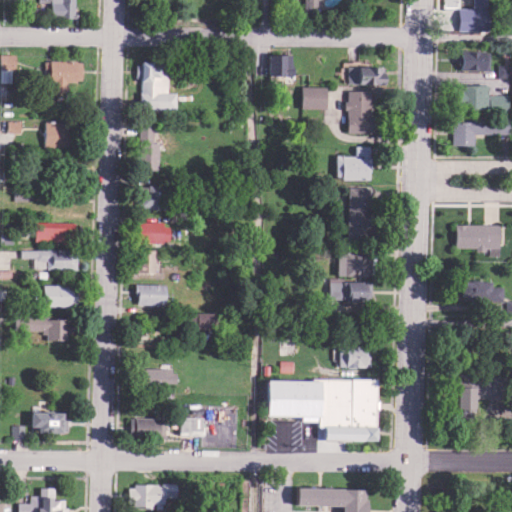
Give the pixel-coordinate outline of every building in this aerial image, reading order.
[(73,0),(65,0),(46,0),(46,15),(73,15),(73,0)] [(485,0),(476,0),(469,0),(470,6),(454,6),(453,28),(485,28),(485,0)] [(453,50),(453,68),(485,69),(485,51),(453,50)] [(0,66),(13,67),(13,52),(0,51),(0,66)] [(288,52),(262,53),(263,74),(289,73),(288,52)] [(43,80),(50,79),(50,90),(63,90),(63,79),(78,79),(78,58),(42,58),(43,80)] [(171,107),(171,90),(163,90),(164,60),(135,59),(134,107),(171,107)] [(377,82),(378,65),(358,65),(358,61),(342,60),(342,82),(377,82)] [(504,108),(505,93),(484,92),(485,83),(448,82),(447,107),(504,108)] [(295,105),(321,106),(321,84),(296,84),(295,105)] [(368,130),(367,88),(341,89),(342,130),(368,130)] [(470,143),(471,131),(507,132),(507,115),(467,114),(467,119),(448,119),(448,142),(470,143)] [(151,136),(151,119),(137,119),(136,136),(151,136)] [(39,145),(73,145),(73,121),(40,120),(39,145)] [(156,140),(136,139),(135,167),(155,168),(156,140)] [(330,176),(365,177),(366,143),(350,143),(350,153),(331,152),(330,176)] [(29,198),(29,183),(10,183),(10,198),(29,198)] [(163,207),(164,184),(135,183),(135,206),(163,207)] [(342,237),(367,238),(368,185),(344,185),(342,237)] [(30,220),(30,240),(71,239),(70,219),(30,220)] [(135,239),(166,240),(166,221),(135,220),(135,239)] [(450,245),(472,245),(472,248),(486,247),(486,253),(496,252),(495,221),(449,222),(450,245)] [(74,246),(18,247),(18,256),(45,256),(45,268),(74,267),(74,246)] [(152,247),(134,247),(133,271),(151,271),(152,247)] [(367,274),(368,252),(333,251),(332,273),(367,274)] [(361,299),(361,278),(324,278),(324,298),(361,299)] [(489,284),(489,279),(458,278),(458,297),(500,298),(500,284),(489,284)] [(39,303),(73,303),(73,292),(67,292),(67,282),(39,282),(39,303)] [(132,302),(161,303),(162,282),(132,282),(132,302)] [(503,311),(511,311),(511,297),(504,298),(503,311)] [(185,325),(210,325),(211,310),(185,309),(185,325)] [(65,337),(66,315),(15,313),(14,328),(43,329),(43,336),(65,337)] [(333,344),(334,364),(367,363),(366,343),(333,344)] [(171,365),(139,365),(139,383),(171,383),(171,365)] [(511,383),(511,374),(453,373),(451,413),(469,414),(470,396),(511,397),(511,383)] [(261,382),(261,418),(313,418),(313,429),(354,429),(354,444),(384,444),(384,430),(372,430),(372,377),(310,378),(310,382),(261,382)] [(24,408),(23,427),(63,428),(63,409),(24,408)] [(197,432),(198,414),(176,413),(175,431),(197,432)] [(124,434),(161,435),(161,415),(125,414),(124,434)] [(9,436),(22,436),(22,422),(9,422),(9,436)] [(160,495),(174,494),(174,480),(160,481),(160,495)] [(123,482),(123,503),(149,503),(149,500),(158,500),(159,482),(123,482)] [(61,511),(62,497),(49,497),(49,485),(35,485),(35,492),(25,492),(26,500),(14,500),(13,511),(61,511)] [(292,490),(291,508),(337,510),(336,511),(360,511),(361,492),(292,490)]
